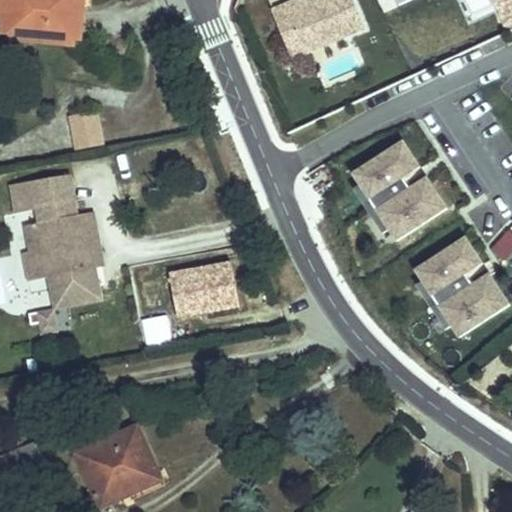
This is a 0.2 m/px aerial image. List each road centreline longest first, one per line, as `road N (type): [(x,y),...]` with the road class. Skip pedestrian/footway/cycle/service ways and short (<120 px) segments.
road 1 (unclassified): [(511,454),(454,420),(355,332),(272,171)]
road 2 (unknown): [(355,332),(0,415)]
road 3 (residential): [(272,171),(511,54)]
road 4 (unclassified): [(272,171),(203,0)]
